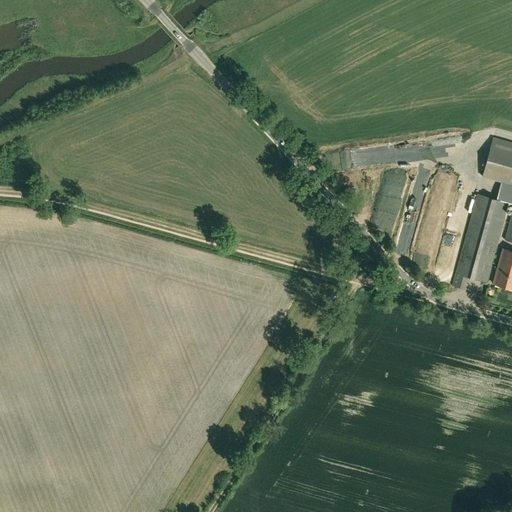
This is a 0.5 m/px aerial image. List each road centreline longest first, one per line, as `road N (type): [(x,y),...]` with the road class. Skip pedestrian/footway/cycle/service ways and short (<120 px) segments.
road 1 (unclassified): [(511,322),(443,303),(410,283),(143,0)]
road 2 (track): [(410,283),(88,202),(0,188)]
road 3 (track): [(209,511),(367,277)]
road 4 (track): [(197,57),(0,139)]
